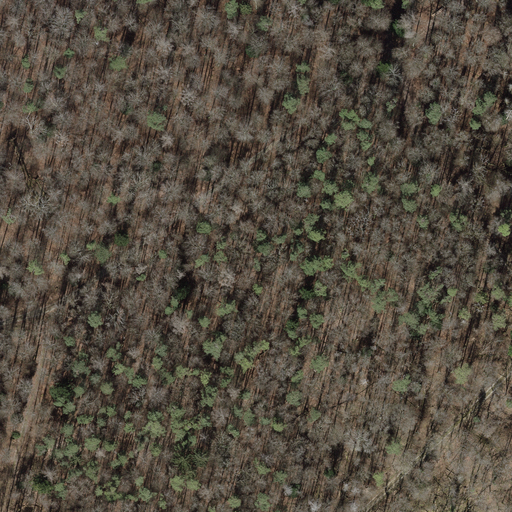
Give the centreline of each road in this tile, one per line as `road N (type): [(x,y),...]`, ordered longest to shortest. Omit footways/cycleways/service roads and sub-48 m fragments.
road 1 (track): [(54,308),(393,52)]
road 2 (track): [(511,270),(423,149),(393,52),(463,0)]
road 3 (track): [(0,323),(54,308),(0,511)]
road 4 (track): [(366,511),(511,372)]
road 5 (track): [(344,89),(410,106),(414,63),(430,25)]
